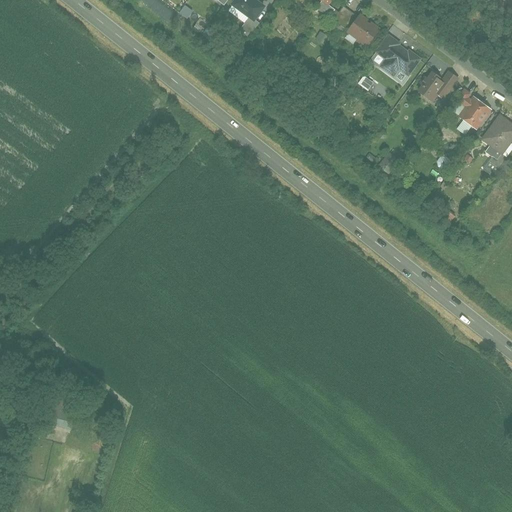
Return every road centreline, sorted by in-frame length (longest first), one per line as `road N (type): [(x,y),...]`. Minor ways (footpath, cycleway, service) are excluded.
road 1 (primary): [(77,0),(511,350)]
road 2 (residential): [(511,97),(379,0)]
